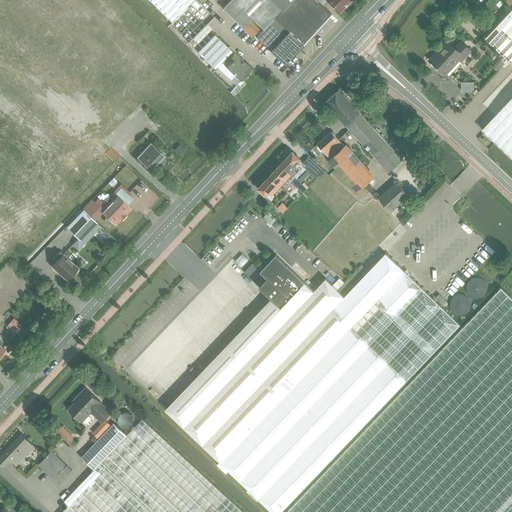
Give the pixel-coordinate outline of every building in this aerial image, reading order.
[(146,0),(171,24),(193,0),(146,0)] [(230,0),(222,9),(243,28),(251,18),(252,18),(263,29),(257,36),(257,39),(270,51),(284,64),(303,45),(302,43),(330,13),(316,1),(316,0),(230,0)] [(325,0),(339,12),(350,0),(325,0)] [(511,8),(485,38),(511,62),(511,8)] [(491,15),(486,21),(492,27),(497,21),(491,15)] [(251,22),(244,30),(252,36),(258,29),(251,22)] [(214,34),(197,51),(214,68),(216,66),(221,61),(226,66),(225,67),(240,81),(251,69),(234,53),(232,50),(214,34)] [(442,51),(431,62),(436,67),(435,67),(437,69),(437,68),(445,75),(459,60),(460,62),(471,51),(461,42),(455,49),(447,41),(440,49),(442,51)] [(461,91),(472,91),(474,89),(474,82),(461,82),(461,91)] [(340,90),(325,104),(345,126),(346,125),(388,172),(403,159),(360,112),(340,90)] [(511,97),(482,129),(511,157),(511,97)] [(331,132),(317,144),(330,159),(328,161),(357,193),(375,176),(346,144),(344,146),(331,132)] [(180,145),(175,150),(179,154),(185,149),(180,145)] [(293,152),(281,164),(288,171),(292,175),(295,178),(297,179),(307,168),(303,165),(305,163),(303,162),(294,153),(293,152)] [(305,163),(303,165),(307,168),(318,178),(324,171),(309,157),(303,162),(305,163)] [(281,164),(269,177),(280,187),(283,190),(291,182),(295,178),(292,175),(288,171),(281,164)] [(269,177),(258,188),(271,201),(275,197),(273,195),(280,187),(269,177)] [(295,178),(291,182),(303,193),(307,189),(302,184),(297,179),(295,178)] [(396,182),(378,198),(391,212),(409,195),(396,182)] [(103,211),(102,213),(112,222),(127,206),(127,205),(133,199),(121,187),(114,194),(117,196),(103,211)] [(85,211),(83,209),(66,227),(80,241),(97,223),(94,220),(100,214),(96,211),(100,207),(94,202),(85,211)] [(282,203),(278,208),(283,212),(287,208),(288,207),(283,203),(282,203)] [(269,211),(263,218),(266,221),(270,216),(272,214),(269,211)] [(101,227),(96,231),(105,240),(110,235),(101,227)] [(56,261),(52,266),(67,280),(73,274),(74,275),(78,271),(77,270),(78,269),(59,251),(53,258),(56,261)] [(174,400),(165,410),(178,422),(272,511),(281,511),(310,482),(388,400),(448,337),(461,324),(386,253),(344,296),(326,278),(315,290),(314,291),(310,287),(305,282),(289,298),(280,307),(271,298),(174,400)] [(241,267),(248,259),(242,253),(235,261),(241,267)] [(267,277),(258,285),(271,298),(280,307),(289,298),(305,282),(306,282),(305,282),(276,254),(261,271),(267,277)] [(487,287),(487,286),(487,284),(486,282),(484,279),(482,277),(480,276),(478,276),(476,276),(473,276),(471,277),(468,279),(467,281),(466,283),(465,287),(466,289),(466,291),(468,294),(470,295),(472,296),(476,297),(478,297),(480,297),(482,296),(484,294),(485,293),(486,291),(487,289),(487,287)] [(339,277),(332,284),(337,289),(344,282),(339,277)] [(511,297),(501,287),(285,511),(498,511),(511,498),(511,297)] [(471,304),(471,302),(470,299),(468,296),(467,295),(465,294),(463,293),(461,293),(458,293),(456,294),(453,296),(451,297),(450,300),(449,303),(450,307),(451,309),(452,311),(454,312),(456,314),(457,314),(460,315),(464,314),(468,312),(469,310),(470,308),(471,304)] [(448,302),(439,294),(436,298),(444,306),(448,302)] [(13,318),(5,326),(13,333),(15,331),(21,336),(27,329),(13,318)] [(69,409),(83,421),(93,410),(99,415),(97,418),(102,422),(111,412),(85,389),(76,402),(75,401),(69,409)] [(95,470),(83,482),(65,502),(69,505),(62,511),(244,511),(218,488),(143,419),(128,435),(95,470)] [(81,458),(95,470),(128,435),(114,422),(81,458)] [(23,434),(0,457),(0,464),(4,468),(11,460),(17,466),(35,446),(23,434)] [(52,451),(39,464),(60,484),(72,471),(52,451)] [(511,511),(511,498),(498,511),(511,511)]
